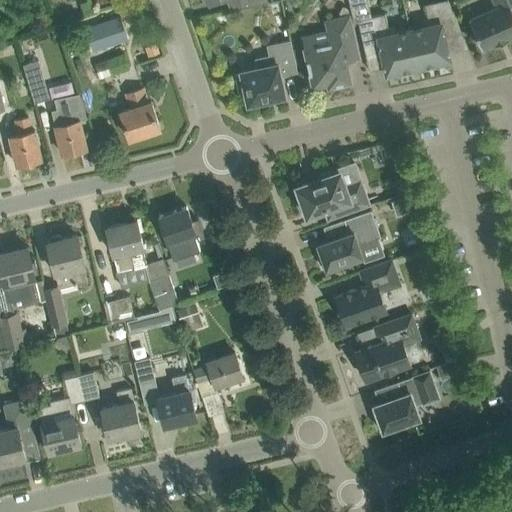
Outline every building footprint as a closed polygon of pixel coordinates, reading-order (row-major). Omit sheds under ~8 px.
[(208,0),(209,2),(215,0),(227,0),(230,9),(267,1),(267,0),(208,0)] [(424,26),(410,29),(418,65),(423,64),(424,68),(438,65),(437,61),(450,58),(445,34),(462,31),(448,0),(438,0),(425,3),(429,18),(422,20),(424,26)] [(509,38),(508,36),(511,34),(511,0),(494,0),(497,6),(470,18),(482,48),(495,42),(496,44),(509,38)] [(418,65),(410,29),(396,32),(395,26),(389,27),(385,12),(358,18),(365,52),(381,49),(387,72),(400,69),(400,74),(414,70),(414,66),(418,65)] [(329,40),(304,45),(313,84),(328,81),(329,84),(351,80),(345,49),(356,47),(349,14),(325,19),(329,40)] [(235,74),(239,89),(245,88),(248,102),(285,94),(281,74),(298,71),(291,39),(267,44),(269,54),(255,57),(257,66),(241,70),(241,72),(235,74)] [(148,55),(159,51),(156,43),(145,46),(148,55)] [(95,64),(100,78),(129,68),(124,54),(95,64)] [(25,62),(35,100),(50,96),(40,58),(25,62)] [(120,109),(130,137),(160,127),(151,100),(148,101),(143,87),(127,92),(131,105),(120,109)] [(57,107),(51,108),(55,122),(58,133),(62,153),(87,147),(80,119),(87,117),(80,91),(54,97),(57,107)] [(10,134),(17,164),(42,158),(35,128),(31,129),(28,115),(16,118),(19,132),(10,134)] [(299,202),(303,212),(306,210),(307,213),(324,207),(328,219),(370,204),(360,177),(344,183),(340,170),(333,173),(332,169),(320,173),(321,177),(297,185),(303,201),(299,202)] [(392,199),(397,213),(409,209),(404,195),(392,199)] [(187,205),(159,214),(167,237),(169,244),(173,255),(190,250),(200,246),(187,205)] [(366,241),(381,235),(371,208),(344,218),(349,231),(318,242),(322,253),(318,255),(322,266),(326,265),(326,267),(329,266),(330,270),(345,264),(344,261),(363,254),(358,242),(365,240),(366,241)] [(107,226),(113,252),(114,252),(118,270),(147,263),(143,245),(144,245),(137,219),(107,226)] [(77,233),(48,240),(55,271),(59,286),(74,282),(87,279),(83,264),(84,264),(77,233)] [(28,245),(0,252),(0,261),(7,288),(22,284),(27,304),(48,299),(45,287),(43,279),(36,281),(34,273),(38,272),(35,259),(31,260),(28,245)] [(336,294),(346,322),(387,308),(380,290),(401,283),(392,258),(360,269),(365,284),(336,294)] [(151,280),(161,308),(171,304),(179,301),(169,273),(151,280)] [(58,284),(45,287),(48,299),(53,321),(66,319),(58,284)] [(103,298),(108,320),(133,314),(132,309),(140,307),(135,286),(125,289),(125,292),(103,298)] [(161,309),(159,309),(163,323),(176,319),(171,304),(161,308),(161,309)] [(18,311),(1,315),(2,322),(7,349),(25,345),(18,311)] [(405,363),(401,350),(406,348),(404,342),(420,336),(411,312),(375,325),(380,340),(355,349),(365,377),(405,363)] [(141,328),(138,317),(127,320),(130,331),(141,328)] [(75,333),(79,351),(91,348),(87,330),(75,333)] [(198,380),(212,376),(215,385),(243,375),(235,351),(207,360),(208,363),(193,368),(198,380)] [(134,356),(140,384),(153,381),(147,353),(134,356)] [(93,368),(78,371),(85,397),(99,394),(93,368)] [(380,428),(383,427),(383,428),(387,426),(389,430),(406,424),(405,420),(419,415),(415,403),(440,396),(430,369),(413,375),(398,381),(402,393),(374,403),(378,412),(374,413),(380,428)] [(85,397),(78,371),(63,375),(68,395),(70,401),(71,400),(85,397)] [(176,389),(157,394),(159,400),(164,423),(196,415),(190,386),(189,387),(185,372),(173,375),(176,389)] [(121,401),(101,406),(108,436),(141,428),(131,385),(118,388),(121,401)] [(203,395),(209,415),(224,410),(218,391),(203,395)] [(70,401),(68,395),(50,399),(51,402),(38,405),(48,450),(52,450),(53,453),(67,450),(67,446),(81,443),(71,400),(70,401)] [(22,438),(35,435),(27,400),(4,406),(9,425),(0,427),(0,462),(26,456),(22,438)]
